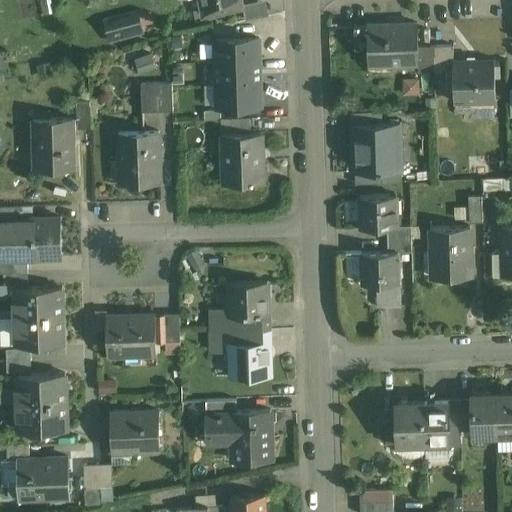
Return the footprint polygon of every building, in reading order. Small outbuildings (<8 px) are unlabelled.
[(242,0),(201,0),(204,14),(243,6),(242,0)] [(244,7),(246,20),(272,15),(269,0),(251,4),(251,6),(244,7)] [(137,12),(106,20),(111,37),(131,32),(132,36),(143,33),(137,12)] [(418,23),(368,24),(368,25),(368,47),(369,64),(419,63),(419,46),(418,23)] [(368,25),(355,25),(356,47),(368,47),(368,25)] [(259,37),(215,39),(216,62),(260,61),(259,37)] [(454,45),(435,46),(434,46),(435,71),(454,71),(454,60),(454,45)] [(434,46),(419,46),(419,63),(419,71),(435,71),(434,46)] [(0,68),(10,68),(10,52),(0,51),(0,68)] [(154,55),(136,61),(142,76),(160,69),(154,55)] [(454,60),(454,71),(455,102),(496,101),(495,59),(454,60)] [(260,61),(216,62),(217,84),(261,82),(260,61)] [(405,92),(421,93),(421,77),(405,77),(405,92)] [(173,82),(142,83),(143,111),(174,110),(173,82)] [(261,82),(217,84),(218,107),(262,106),(261,82)] [(92,127),(91,100),(77,101),(78,128),(92,127)] [(251,117),(222,118),(223,133),(251,133),(251,117)] [(74,118),(34,119),(36,169),(76,168),(74,118)] [(401,122),(353,124),(354,172),(356,172),(382,171),(402,170),(401,122)] [(160,131),(119,132),(120,161),(125,161),(126,180),(121,180),(121,182),(161,181),(160,131)] [(251,133),(223,133),(224,162),(228,162),(229,183),(265,182),(263,132),(251,133)] [(382,171),(356,172),(357,184),(383,183),(382,171)] [(397,195),(361,196),(362,228),(388,227),(398,227),(398,226),(397,195)] [(482,195),(469,196),(470,222),(483,222),(482,195)] [(61,216),(32,217),(32,221),(12,221),(11,221),(12,257),(12,258),(29,257),(63,256),(61,216)] [(12,221),(12,217),(0,217),(0,256),(12,257),(11,221),(12,221)] [(412,225),(398,226),(398,227),(388,227),(388,239),(412,238),(412,225)] [(511,225),(502,225),(503,254),(507,254),(507,275),(511,275),(511,225)] [(471,226),(431,228),(432,257),(436,257),(436,278),(472,277),(471,226)] [(412,238),(388,239),(389,251),(399,251),(399,252),(412,251),(412,238)] [(389,251),(362,252),(363,284),(400,283),(399,252),(399,251),(389,251)] [(12,258),(12,257),(0,256),(0,271),(5,272),(29,271),(29,257),(12,258)] [(29,271),(5,272),(5,284),(29,283),(29,271)] [(268,281),(230,283),(231,314),(231,315),(269,314),(268,281)] [(401,284),(377,284),(378,307),(402,306),(401,284)] [(64,286),(16,287),(17,315),(65,314),(64,286)] [(180,312),(165,313),(166,341),(181,341),(180,312)] [(156,313),(108,314),(109,354),(157,353),(156,313)] [(65,314),(17,315),(18,344),(66,342),(65,314)] [(269,314),(231,315),(231,314),(217,314),(218,329),(237,329),(237,327),(270,326),(269,314)] [(270,328),(238,330),(237,329),(218,329),(212,329),(212,350),(232,350),(232,343),(270,341),(270,328)] [(270,341),(232,343),(232,350),(233,375),(271,374),(270,341)] [(31,346),(7,347),(8,359),(32,358),(31,346)] [(32,358),(8,359),(8,371),(32,370),(32,358)] [(66,372),(18,374),(19,402),(67,400),(66,372)] [(511,392),(497,393),(498,434),(511,433),(511,392)] [(497,393),(473,394),(474,424),(474,434),(498,434),(497,393)] [(238,399),(207,400),(208,413),(232,412),(232,411),(238,411),(238,399)] [(67,400),(19,402),(20,430),(68,428),(67,400)] [(461,400),(449,401),(450,425),(462,424),(461,400)] [(473,400),(461,400),(462,424),(474,424),(473,400)] [(449,401),(425,402),(426,442),(450,441),(450,425),(449,401)] [(425,402),(397,402),(398,419),(398,443),(426,442),(425,402)] [(159,409),(111,410),(113,462),(113,463),(132,462),(132,450),(161,449),(159,409)] [(238,411),(232,411),(232,412),(208,413),(208,442),(233,441),(233,459),(259,458),(259,456),(273,456),(271,409),(238,411)] [(398,419),(386,419),(386,443),(398,443),(398,419)] [(462,424),(450,425),(450,441),(451,443),(462,443),(462,424)] [(30,433),(8,434),(8,446),(30,445),(30,433)] [(30,445),(8,446),(9,458),(19,458),(19,457),(31,457),(30,445)] [(31,457),(19,457),(19,458),(20,497),(70,496),(69,456),(31,457)] [(113,462),(101,463),(102,487),(103,487),(113,486),(114,486),(113,463),(113,462)] [(101,463),(85,464),(86,487),(102,487),(101,463)] [(113,486),(103,487),(103,499),(113,498),(113,486)] [(393,489),(360,490),(361,502),(394,501),(393,489)] [(267,511),(266,494),(231,496),(232,507),(210,509),(209,511),(267,511)] [(394,511),(394,501),(361,502),(361,511),(394,511)]
